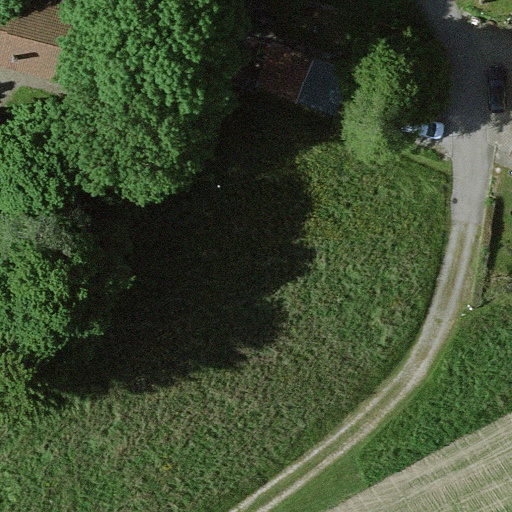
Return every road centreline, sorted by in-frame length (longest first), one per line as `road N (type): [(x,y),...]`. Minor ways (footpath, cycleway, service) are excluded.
road 1 (residential): [(427,0),(461,104),(466,220),(426,363)]
road 2 (track): [(426,363),(372,423),(254,511)]
